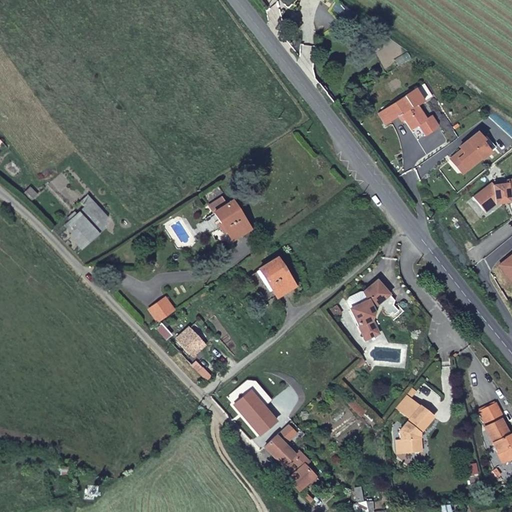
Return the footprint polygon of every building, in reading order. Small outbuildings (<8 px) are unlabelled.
[(423,100),(415,89),(383,109),(390,121),(400,115),(410,128),(417,124),(423,135),(434,128),(435,124),(429,115),(424,119),(415,106),(423,100)] [(383,109),(376,113),(384,125),(390,121),(383,109)] [(462,154),(458,158),(466,169),(485,153),(486,154),(489,152),(480,140),(482,139),(476,132),(459,146),(461,149),(462,151),(462,154)] [(480,140),(489,152),(495,147),(486,135),(482,139),(480,140)] [(449,158),(461,173),(466,169),(458,158),(462,154),(462,151),(461,149),(449,158)] [(492,184),(474,198),(484,210),(495,201),(509,199),(510,203),(511,202),(511,180),(506,181),(507,185),(493,186),(492,184)] [(224,203),(220,197),(207,204),(230,237),(246,227),(229,201),(224,203)] [(495,201),(484,210),(487,213),(497,205),(510,203),(509,199),(495,201)] [(101,232),(81,212),(72,221),(91,241),(101,232)] [(511,255),(499,266),(511,282),(511,255)] [(293,282),(277,257),(259,269),(275,293),(293,282)] [(377,279),(369,286),(382,300),(389,294),(377,279)] [(382,300),(369,286),(363,291),(367,298),(348,306),(363,338),(376,332),(370,319),(374,314),(371,309),(382,300)] [(164,298),(148,309),(157,321),(173,310),(164,298)] [(187,326),(175,337),(191,354),(203,343),(187,326)] [(362,360),(359,354),(355,356),(352,360),(355,364),(362,360)] [(201,367),(197,371),(205,379),(209,375),(201,367)] [(228,396),(236,405),(251,391),(264,406),(271,401),(255,383),(245,382),(228,396)] [(417,429),(430,414),(419,405),(418,406),(410,397),(417,390),(412,386),(396,405),(408,416),(397,428),(399,440),(400,452),(419,449),(417,429)] [(264,406),(251,391),(236,405),(258,432),(274,418),(264,406)] [(354,397),(348,403),(357,413),(363,407),(354,397)] [(511,438),(509,432),(504,435),(497,419),(500,418),(493,403),(476,410),(483,426),(481,426),(481,427),(498,464),(511,457),(511,438)] [(282,463),(291,473),(285,479),(296,491),(304,483),(307,487),(315,480),(301,465),(305,462),(295,451),(291,455),(281,444),(293,433),(285,425),(264,446),(280,464),(282,463)]
